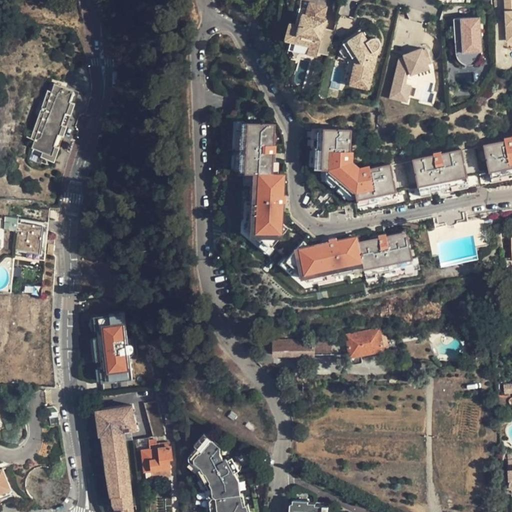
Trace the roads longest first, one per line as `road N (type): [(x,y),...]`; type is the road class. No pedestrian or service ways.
road 1 (residential): [(86,511),(70,384),(69,229),(103,114),(95,0)]
road 2 (unknown): [(441,511),(430,377)]
